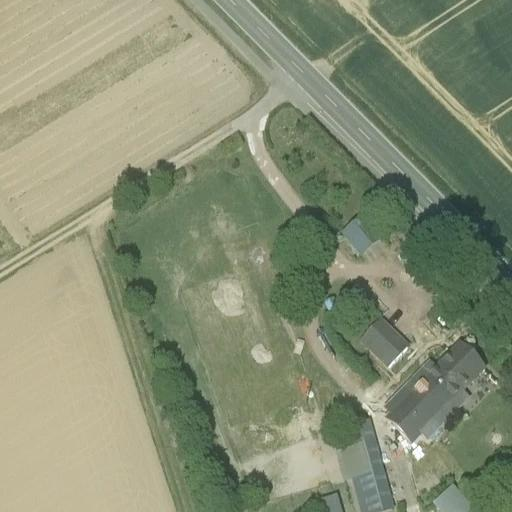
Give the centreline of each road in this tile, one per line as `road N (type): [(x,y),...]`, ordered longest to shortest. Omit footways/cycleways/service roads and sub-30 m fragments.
road 1 (tertiary): [(230,0),(511,289)]
road 2 (track): [(184,511),(91,213)]
road 3 (track): [(0,268),(246,124)]
